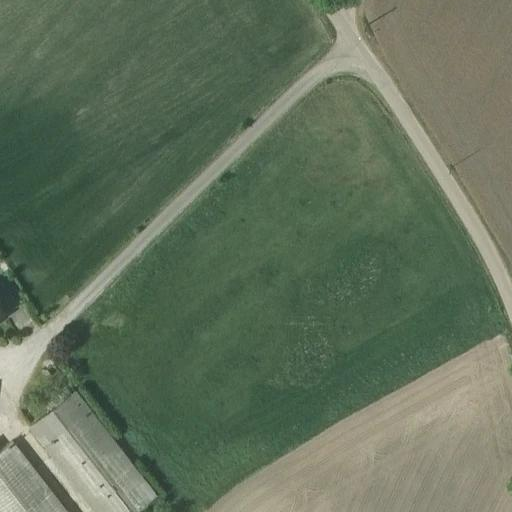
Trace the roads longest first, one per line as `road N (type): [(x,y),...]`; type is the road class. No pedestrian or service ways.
road 1 (unclassified): [(354,45),(298,88),(24,356)]
road 2 (residential): [(354,45),(472,227),(511,311)]
